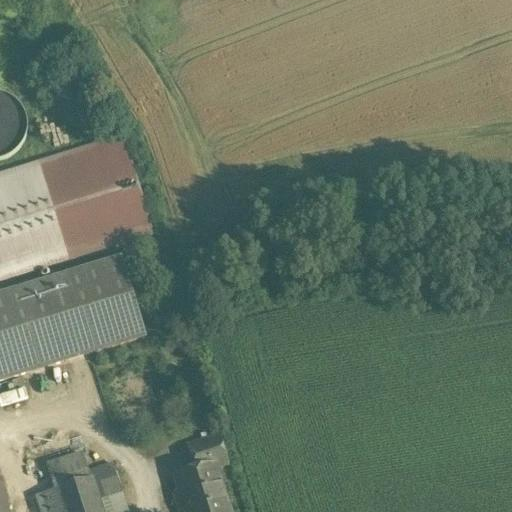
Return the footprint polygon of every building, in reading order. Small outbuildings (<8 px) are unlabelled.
[(25,141),(27,128),(25,115),(17,104),(6,96),(0,95),(0,160),(7,159),(18,152),(25,141)] [(124,138),(40,165),(70,261),(153,235),(124,138)] [(40,165),(0,177),(0,282),(70,261),(40,165)] [(121,261),(0,298),(0,383),(145,338),(121,261)] [(219,440),(190,449),(198,474),(215,468),(215,469),(227,465),(219,440)] [(82,455),(50,465),(59,491),(90,481),(82,455)] [(229,511),(215,469),(215,468),(198,474),(177,481),(186,511),(229,511)] [(59,491),(36,498),(40,511),(99,511),(97,504),(99,503),(104,501),(124,495),(117,473),(92,481),(90,481),(59,491)] [(8,511),(0,486),(0,511),(8,511)] [(129,511),(124,495),(104,501),(107,511),(129,511)]
